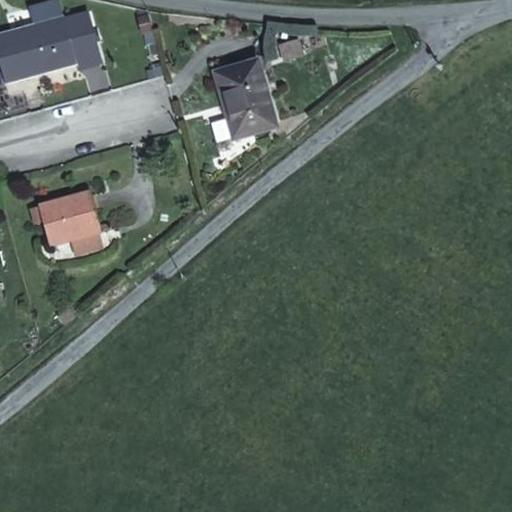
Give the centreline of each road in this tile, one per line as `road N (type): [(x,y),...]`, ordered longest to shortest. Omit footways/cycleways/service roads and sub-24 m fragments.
road 1 (residential): [(0,402),(475,3)]
road 2 (unclassified): [(475,3),(334,12),(215,0)]
